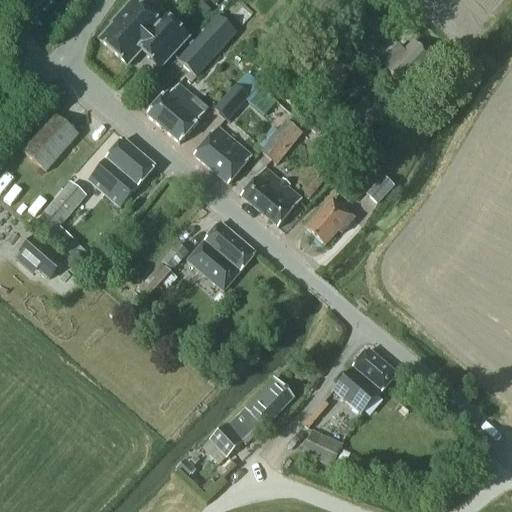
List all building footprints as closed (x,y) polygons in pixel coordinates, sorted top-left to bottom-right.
[(8,0),(21,11),(40,29),(67,0),(8,0)] [(206,0),(215,8),(222,0),(206,0)] [(112,28),(99,42),(127,68),(140,53),(159,70),(188,40),(161,15),(155,23),(132,2),(110,26),(112,28)] [(386,43),(394,19),(354,5),(346,30),(386,43)] [(217,18),(177,62),(195,80),(236,35),(217,18)] [(398,47),(380,65),(407,91),(434,64),(413,43),(404,53),(398,47)] [(166,96),(146,118),(179,146),(199,124),(198,123),(208,111),(194,100),(193,101),(178,87),(168,98),(166,96)] [(236,88),(214,111),(227,124),(249,100),(236,88)] [(323,126),(300,108),(287,124),(286,123),(260,155),(277,168),(303,136),(299,133),(304,128),(315,136),(323,126)] [(53,117),(21,153),(46,174),(77,138),(53,117)] [(217,130),(193,158),(228,187),(250,160),(217,130)] [(137,190),(154,170),(122,142),(105,162),(88,182),(120,210),(137,190)] [(265,171),(240,199),(277,230),(301,202),(265,171)] [(357,174),(338,195),(348,205),(368,184),(357,174)] [(394,189),(382,178),(365,196),(377,207),(394,189)] [(44,216),(33,229),(62,254),(73,241),(59,229),(75,210),(59,196),(43,215),(44,216)] [(332,202),(305,232),(324,249),(338,233),(341,236),(354,222),(332,202)] [(239,276),(255,257),(219,225),(187,264),(223,295),(239,276)] [(62,266),(32,240),(19,255),(49,281),(62,266)] [(188,255),(177,245),(161,264),(172,273),(188,255)] [(167,277),(157,269),(135,296),(145,304),(167,277)] [(117,310),(110,317),(120,327),(127,320),(117,310)] [(361,417),(379,396),(380,397),(396,378),(367,353),(351,372),(352,373),(334,394),(361,417)] [(264,430),(293,400),(273,381),(244,411),(245,412),(227,430),(226,429),(211,444),(221,454),(228,461),(243,445),(242,444),(259,426),(264,430)] [(309,421),(303,428),(308,432),(314,426),(309,421)] [(343,445),(312,431),(301,456),(336,471),(339,464),(335,462),(343,445)] [(211,444),(203,452),(214,462),(221,454),(211,444)] [(189,462),(180,472),(195,486),(200,481),(192,474),(196,469),(189,462)] [(228,463),(222,470),(227,475),(234,469),(228,463)]
